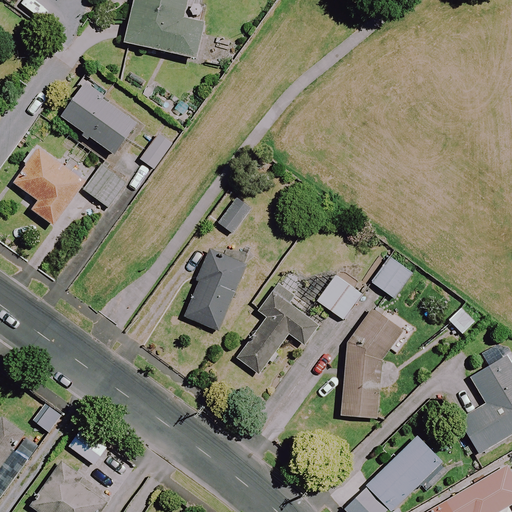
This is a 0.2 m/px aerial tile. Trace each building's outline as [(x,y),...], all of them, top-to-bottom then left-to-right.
[(189,0),(134,0),(123,45),(194,63),(203,25),(184,20),(189,0)] [(114,157),(136,126),(106,105),(115,92),(83,70),(53,115),(114,157)] [(172,147),(157,137),(140,161),(155,171),(172,147)] [(87,182),(40,149),(14,186),(38,203),(31,213),(53,229),(87,182)] [(127,186),(103,169),(85,193),(109,211),(127,186)] [(251,211),(236,200),(217,225),(232,236),(251,211)] [(245,266),(210,252),(184,319),(219,333),(245,266)] [(412,275),(390,259),(372,285),(394,301),(412,275)] [(362,295),(335,277),(317,305),(344,322),(362,295)] [(302,347),(317,325),(309,319),(314,311),(293,297),(276,286),(262,308),(270,314),(237,363),(260,378),(287,337),(302,347)] [(375,422),(380,363),(402,333),(370,310),(345,345),(339,419),(375,422)] [(474,323),(461,310),(448,323),(461,336),(474,323)] [(511,369),(505,358),(470,379),(487,406),(461,422),(482,455),(511,436),(511,369)] [(0,422),(0,468),(24,435),(2,419),(0,422)] [(106,449),(80,431),(68,449),(94,467),(106,449)] [(392,511),(442,464),(416,438),(356,497),(370,511),(392,511)] [(91,480),(64,462),(31,511),(32,511),(101,511),(105,505),(84,491),(91,480)] [(500,511),(511,505),(511,476),(506,467),(431,511),(500,511)]
